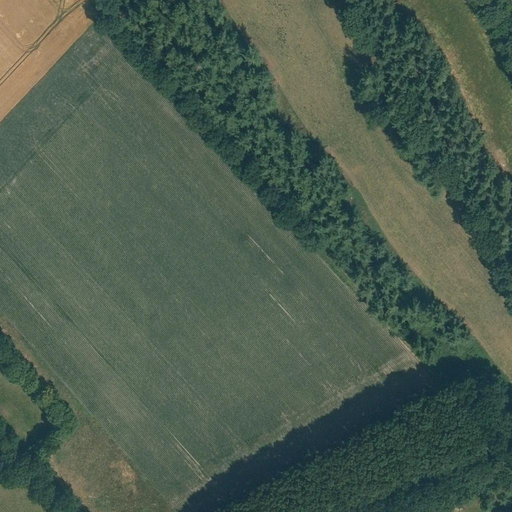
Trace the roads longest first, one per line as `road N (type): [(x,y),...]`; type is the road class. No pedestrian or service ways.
road 1 (track): [(511,454),(316,242),(297,208),(99,0)]
road 2 (track): [(487,435),(264,511)]
